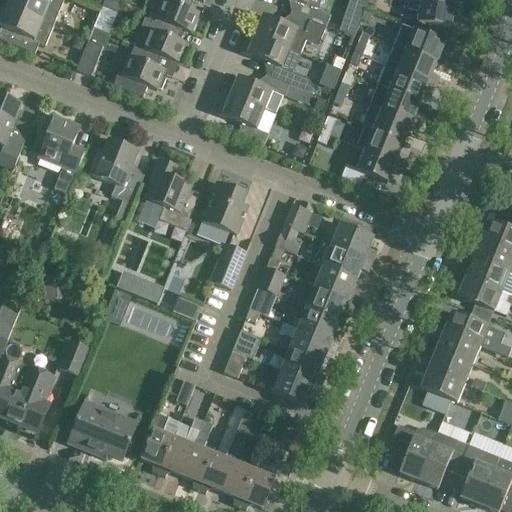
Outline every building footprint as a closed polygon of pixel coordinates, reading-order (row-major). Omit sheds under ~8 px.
[(9,0),(6,9),(52,28),(63,0),(9,0)] [(191,0),(157,0),(163,2),(155,21),(181,31),(190,35),(199,15),(189,11),(194,1),(191,0)] [(308,0),(278,0),(295,5),(290,16),(313,24),(325,29),(330,17),(319,11),(306,7),(308,0)] [(408,0),(408,2),(421,4),(461,11),(462,1),(454,0),(408,0)] [(105,1),(102,10),(117,16),(120,7),(106,1),(105,1)] [(421,4),(408,2),(406,12),(419,15),(418,26),(449,31),(451,19),(459,20),(461,11),(421,4)] [(52,28),(6,9),(0,23),(0,29),(6,32),(1,43),(6,45),(27,53),(27,52),(34,55),(37,45),(44,48),(52,28)] [(372,15),(364,12),(360,21),(361,22),(368,25),(372,15)] [(262,18),(254,37),(289,51),(299,56),(304,43),(317,48),(325,29),(313,24),(290,16),(286,27),(262,18)] [(181,31),(155,21),(154,24),(145,21),(134,48),(159,58),(178,66),(186,46),(177,42),(181,31)] [(393,48),(406,53),(435,65),(440,54),(447,57),(451,47),(402,27),(393,48)] [(109,38),(93,31),(88,43),(76,73),(90,78),(100,53),(103,54),(109,38)] [(289,51),(254,37),(251,44),(248,43),(245,44),(242,51),(244,54),(247,55),(246,57),(270,66),(265,77),(288,87),(311,95),(312,91),(307,81),(292,75),(299,56),(289,51)] [(353,55),(361,58),(365,48),(357,45),(353,55)] [(159,58),(134,48),(121,78),(117,77),(113,88),(142,100),(146,88),(156,92),(157,91),(161,92),(165,81),(162,79),(164,72),(155,69),(159,58)] [(393,48),(385,68),(435,88),(438,79),(431,76),(435,65),(406,53),(393,48)] [(332,69),(341,72),(348,52),(341,49),(337,58),(332,69)] [(357,68),(361,58),(353,55),(349,65),(357,68)] [(435,88),(385,68),(377,88),(419,105),(424,94),(431,97),(435,88)] [(264,113),(275,117),(288,87),(265,77),(261,89),(237,79),(229,99),(264,113)] [(341,85),(337,95),(344,98),(348,88),(341,85)] [(377,88),(369,108),(418,128),(422,119),(415,116),(419,105),(377,88)] [(344,98),(337,95),(333,105),(340,108),(344,98)] [(256,132),(264,113),(229,99),(224,97),(217,116),(245,128),(240,139),(263,148),(268,136),(256,132)] [(0,154),(0,167),(12,173),(26,137),(15,133),(19,124),(15,122),(20,108),(13,105),(13,104),(0,98),(0,146),(3,147),(0,154)] [(318,100),(314,110),(322,113),(326,103),(318,100)] [(418,128),(369,108),(361,128),(364,129),(403,145),(407,134),(415,137),(418,128)] [(79,130),(51,119),(46,130),(50,132),(38,159),(63,169),(54,191),(67,197),(81,161),(68,156),(79,130)] [(328,120),(321,135),(328,138),(335,123),(328,120)] [(356,149),(365,153),(402,168),(406,159),(398,156),(403,145),(364,129),(356,149)] [(328,138),(321,135),(317,145),(324,148),(328,138)] [(137,153),(108,141),(102,154),(98,153),(88,176),(115,187),(110,199),(121,203),(114,222),(124,226),(143,178),(130,173),(137,153)] [(294,149),(290,157),(302,162),(307,150),(299,147),(294,149)] [(398,177),(402,168),(365,153),(357,172),(346,167),(341,180),(359,188),(364,176),(386,185),(391,174),(398,177)] [(178,170),(159,162),(149,186),(152,187),(146,202),(164,209),(158,223),(186,234),(201,197),(189,192),(190,188),(174,181),(178,170)] [(246,197),(216,185),(201,224),(236,238),(247,210),(242,207),(246,197)] [(303,236),(311,215),(292,207),(283,228),(303,236)] [(511,219),(501,215),(496,226),(488,223),(480,242),(511,255),(511,219)] [(340,226),(331,248),(371,264),(375,254),(368,251),(373,240),(340,226)] [(301,244),(280,236),(274,249),(295,258),(301,244)] [(511,255),(480,242),(473,261),(509,276),(511,277),(511,255)] [(30,247),(27,255),(40,260),(45,246),(38,244),(30,247)] [(246,255),(225,247),(210,284),(212,285),(230,293),(246,255)] [(331,248),(323,269),(356,282),(360,272),(367,274),(371,264),(331,248)] [(275,274),(279,264),(270,260),(266,270),(275,274)] [(511,277),(509,276),(473,261),(465,280),(501,295),(508,297),(511,299),(511,277)] [(356,282),(323,269),(314,290),(354,306),(358,296),(351,293),(356,282)] [(266,270),(257,291),(263,294),(273,297),(276,299),(285,278),(275,274),(266,270)] [(69,300),(68,276),(41,278),(42,301),(69,300)] [(138,280),(131,296),(156,306),(162,290),(138,280)] [(465,280),(457,300),(505,319),(510,308),(511,308),(511,299),(508,297),(501,295),(465,280)] [(314,290),(306,311),(339,324),(343,313),(350,316),(354,306),(314,290)] [(256,315),(258,316),(261,317),(268,301),(271,302),(273,297),(263,294),(257,291),(249,312),(256,315)] [(110,312),(122,317),(130,298),(117,293),(110,312)] [(201,310),(178,301),(172,315),(195,324),(201,310)] [(20,309),(4,302),(0,311),(0,339),(7,342),(20,309)] [(339,324),(306,311),(297,332),(337,348),(341,338),(334,335),(339,324)] [(256,315),(249,312),(245,322),(254,326),(258,316),(256,315)] [(443,334),(479,348),(507,359),(510,351),(500,347),(504,336),(451,314),(443,334)] [(337,348),(297,332),(293,342),(283,338),(279,349),(289,353),(322,366),(326,355),(333,358),(337,348)] [(232,354),(251,362),(260,341),(240,333),(232,354)] [(435,352),(472,367),(479,348),(443,334),(435,352)] [(90,353),(67,344),(57,370),(79,379),(90,353)] [(472,367),(435,352),(428,371),(439,376),(464,386),(472,367)] [(322,366),(289,353),(280,373),(320,390),(324,380),(317,377),(322,366)] [(251,362),(232,354),(223,375),(237,381),(245,360),(251,362)] [(260,356),(257,364),(266,367),(270,359),(260,356)] [(19,366),(1,358),(0,359),(0,414),(21,424),(19,427),(37,435),(45,416),(48,407),(43,405),(54,380),(28,369),(27,372),(18,368),(19,366)] [(464,386),(439,376),(428,371),(420,391),(456,405),(464,386)] [(316,400),(320,390),(280,373),(271,395),(304,408),(309,397),(316,400)] [(471,389),(482,393),(485,386),(474,381),(471,389)] [(184,383),(175,404),(186,408),(194,388),(184,383)] [(425,407),(450,417),(454,406),(429,396),(425,407)] [(120,419),(101,411),(99,415),(82,408),(68,443),(89,451),(90,450),(93,451),(92,456),(104,460),(105,456),(122,463),(136,428),(119,421),(120,419)] [(151,475),(158,477),(173,440),(162,436),(168,421),(158,417),(140,462),(152,466),(153,470),(151,475)] [(199,434),(181,478),(193,483),(193,486),(192,491),(198,494),(213,457),(202,452),(212,428),(203,425),(199,434)] [(437,436),(423,430),(415,434),(398,427),(388,452),(405,459),(398,476),(418,484),(424,468),(432,447),(437,436)] [(173,440),(158,477),(164,480),(166,476),(170,473),(181,478),(199,434),(190,430),(184,445),(173,440)] [(305,437),(292,431),(285,448),(298,453),(305,437)] [(418,484),(437,491),(453,451),(456,443),(437,436),(432,447),(424,468),(418,484)] [(222,495),(243,441),(234,437),(225,461),(213,457),(198,494),(205,497),(206,493),(210,490),(222,495)] [(243,441),(222,495),(233,499),(234,503),(232,508),(239,510),(254,473),(243,469),(252,445),(243,441)] [(464,456),(468,448),(456,443),(453,451),(464,456)] [(464,456),(456,476),(467,481),(459,500),(478,508),(480,504),(493,472),(474,464),(479,452),(468,448),(464,456)] [(480,504),(478,508),(488,511),(499,511),(506,497),(511,499),(511,465),(498,460),(493,472),(480,504)] [(259,461),(254,473),(239,510),(243,511),(245,511),(247,509),(250,506),(262,511),(267,500),(278,504),(292,469),(274,462),(272,467),(259,461)]
